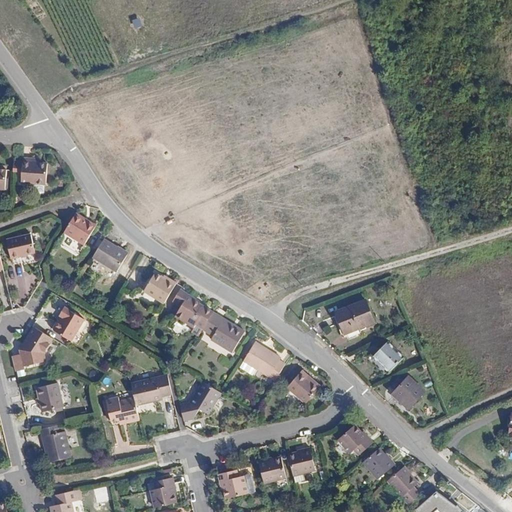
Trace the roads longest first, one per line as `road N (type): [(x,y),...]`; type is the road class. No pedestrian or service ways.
road 1 (residential): [(54,133),(146,243),(272,321),(357,390)]
road 2 (track): [(272,321),(294,295),(511,231)]
road 3 (residential): [(206,511),(194,452),(309,424),(334,414),(357,390)]
road 4 (residential): [(357,390),(500,511)]
